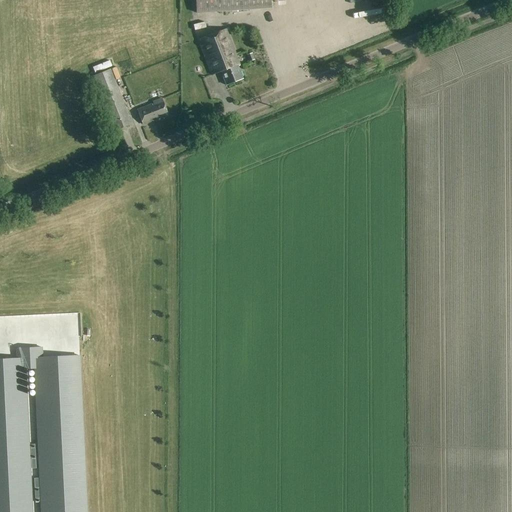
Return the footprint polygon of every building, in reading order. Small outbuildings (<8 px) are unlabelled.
[(226,17),(225,12),(271,8),(270,0),(196,0),(197,14),(198,14),(199,19),(211,18),(211,13),(213,12),(213,18),(226,17)] [(365,21),(354,25),(357,33),(368,29),(365,21)] [(243,80),(238,67),(240,66),(226,30),(199,41),(213,77),(221,73),(226,86),(243,80)] [(113,132),(132,125),(111,70),(93,77),(113,132)] [(159,120),(166,117),(165,114),(168,113),(162,99),(153,102),(154,105),(137,111),(143,126),(154,122),(153,120),(158,118),(159,120)] [(84,511),(79,436),(77,414),(73,363),(72,344),(42,346),(35,346),(35,337),(9,338),(9,348),(6,349),(0,349),(0,511),(29,511),(19,368),(18,359),(17,348),(18,348),(19,353),(19,356),(19,358),(27,358),(27,353),(27,349),(26,347),(27,347),(30,385),(32,409),(39,511),(84,511)]
